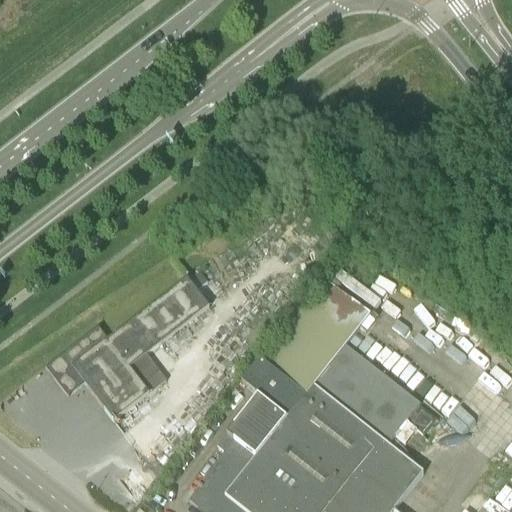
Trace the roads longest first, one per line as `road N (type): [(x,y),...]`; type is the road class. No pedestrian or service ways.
road 1 (tertiary): [(0,254),(295,28)]
road 2 (tertiary): [(210,0),(0,160)]
road 3 (trunk): [(389,3),(434,31),(511,133)]
